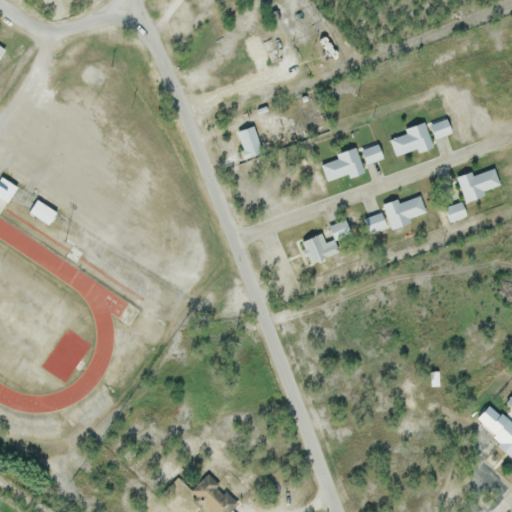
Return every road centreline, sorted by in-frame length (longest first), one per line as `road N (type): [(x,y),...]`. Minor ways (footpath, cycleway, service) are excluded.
road 1 (residential): [(334,511),(208,172),(134,12)]
road 2 (residential): [(232,237),(498,137)]
road 3 (residential): [(134,12),(58,35),(18,24),(0,8)]
